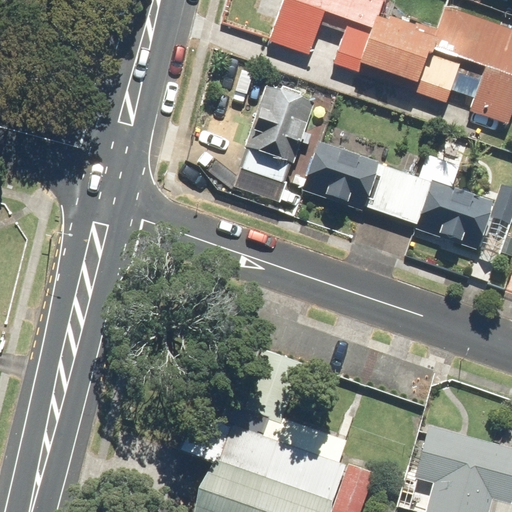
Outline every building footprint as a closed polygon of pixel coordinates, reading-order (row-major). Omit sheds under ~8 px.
[(441,105),(446,91),(470,100),(465,114),(505,127),(511,106),(511,36),(441,12),(433,37),(374,17),(379,0),(281,0),(267,44),(308,58),(320,21),(345,29),(332,68),(441,105)] [(307,106),(260,92),(241,155),(288,169),(307,106)] [(489,209),(319,141),(299,191),(457,255),(462,244),(473,248),(484,220),(489,209)] [(511,206),(511,194),(500,190),(489,222),(504,228),(511,206)] [(299,362),(261,349),(241,409),(279,422),(299,362)] [(327,511),(344,466),(229,424),(196,511),(327,511)] [(510,511),(511,511),(511,454),(424,431),(413,474),(405,472),(394,511),(510,511)]
